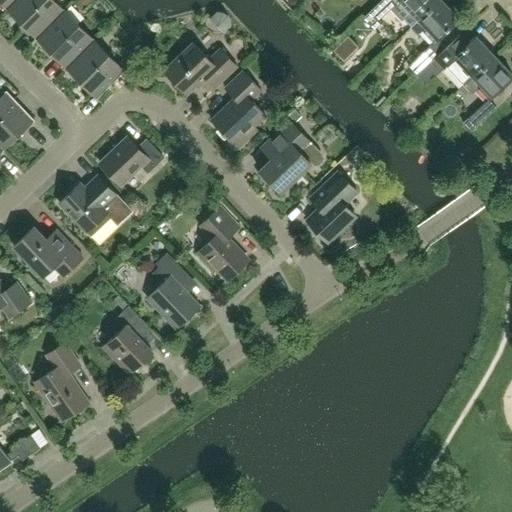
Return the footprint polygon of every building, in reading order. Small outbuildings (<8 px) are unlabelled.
[(14,0),(0,0),(0,2),(6,8),(14,0)] [(64,10),(53,0),(14,0),(6,8),(36,38),(64,10)] [(439,0),(381,0),(363,17),(374,30),(382,22),(379,19),(389,9),(401,21),(403,19),(411,26),(411,27),(439,0)] [(435,40),(458,18),(440,0),(439,0),(411,27),(411,26),(409,27),(418,36),(420,34),(430,45),(408,65),(417,75),(430,62),(444,49),(435,40)] [(93,39),(64,10),(36,38),(66,67),(93,39)] [(472,77),(495,57),(475,36),(467,45),(458,36),(444,49),(430,62),(439,72),(445,66),(463,85),(464,85),(472,77)] [(356,47),(346,38),(333,51),(343,60),(356,47)] [(139,71),(135,66),(125,57),(118,64),(93,39),(66,67),(97,98),(121,74),(129,82),(139,71)] [(237,66),(220,49),(209,59),(193,42),(164,70),(187,94),(205,77),(215,87),(237,66)] [(511,77),(511,75),(495,57),(472,77),(464,85),(472,93),(480,86),(491,98),(511,77)] [(264,113),(250,99),(261,90),(243,71),(225,88),(235,99),(212,120),(238,148),(257,130),(252,124),(264,113)] [(0,146),(2,150),(34,119),(7,91),(0,97),(0,146)] [(471,132),(496,109),(488,100),(463,123),(471,132)] [(310,142),(289,121),(260,148),(271,159),(259,170),(280,192),(311,163),(314,166),(320,165),(324,162),(324,157),(322,152),(311,141),(310,142)] [(148,173),(164,157),(146,138),(137,147),(127,137),(100,163),(121,185),(141,166),(148,173)] [(327,241),(355,216),(344,204),(357,192),(338,172),(309,199),(319,209),(307,220),(327,241)] [(80,183),(59,202),(87,231),(91,236),(110,217),(117,225),(132,211),(116,194),(98,175),(85,188),(80,183)] [(248,260),(227,238),(239,227),(220,207),(200,225),(213,238),(197,253),(214,270),(216,268),(227,279),(248,260)] [(83,258),(61,235),(51,244),(34,226),(14,246),(42,276),(53,265),(63,276),(83,258)] [(199,306),(179,285),(189,275),(167,252),(155,263),(159,266),(152,273),(162,283),(148,297),(177,327),(199,306)] [(31,302),(17,282),(5,289),(0,281),(0,305),(1,305),(9,317),(31,302)] [(118,294),(113,299),(124,310),(129,305),(118,294)] [(152,351),(140,339),(151,329),(129,305),(124,310),(111,322),(119,331),(103,346),(129,373),(152,351)] [(88,402),(69,373),(80,365),(64,342),(46,354),(55,368),(35,382),(61,420),(88,402)] [(10,460),(18,455),(22,460),(40,447),(31,434),(13,447),(15,449),(7,455),(0,445),(0,469),(12,462),(10,460)]
